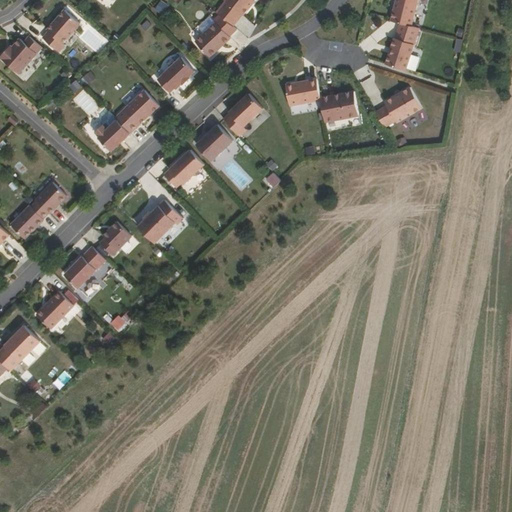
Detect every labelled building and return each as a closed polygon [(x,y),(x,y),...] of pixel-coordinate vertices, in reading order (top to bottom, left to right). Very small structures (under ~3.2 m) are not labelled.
[(160,0),(154,10),(163,15),(169,6),(160,0)] [(228,0),(229,1),(220,13),(222,15),(236,26),(245,14),(246,15),(253,6),(251,5),(254,1),(256,2),(257,0),(228,0)] [(401,23),(412,25),(418,0),(397,0),(396,4),(398,4),(397,9),(395,9),(392,20),(401,23)] [(59,24),(58,23),(52,30),(53,31),(47,38),(63,52),(69,45),(67,44),(84,24),(69,10),(62,18),(63,19),(59,24)] [(226,44),(227,45),(234,38),(233,37),(240,29),(236,26),(222,15),(216,20),(219,23),(199,43),(213,58),(222,51),(221,49),(226,44)] [(391,53),(387,63),(408,70),(420,28),(412,25),(401,23),(397,38),(395,38),(392,48),(394,49),(393,54),(391,53)] [(9,52),(7,50),(0,57),(0,58),(18,75),(41,48),(29,37),(23,43),(19,40),(12,48),(9,52)] [(185,56),(161,79),(173,91),(178,86),(180,88),(185,82),(186,83),(193,76),(193,75),(198,70),(185,56)] [(83,77),(89,84),(96,78),(91,71),(83,77)] [(292,105),(324,99),(324,96),(320,77),(288,84),(292,105)] [(75,92),(82,87),(77,80),(70,85),(75,92)] [(167,96),(154,83),(116,118),(118,120),(130,133),(141,124),(169,97),(167,96)] [(401,97),(398,93),(388,98),(391,102),(380,109),(388,124),(397,119),(398,119),(399,118),(400,120),(426,104),(413,84),(404,89),(406,93),(401,97)] [(324,96),(324,99),(330,129),(364,122),(357,89),(324,96)] [(228,117),(241,131),(267,106),(253,91),(234,110),(234,111),(228,117)] [(91,117),(99,110),(83,93),(75,100),(91,117)] [(123,140),(130,133),(118,120),(116,118),(110,111),(102,117),(102,123),(103,125),(95,132),(99,137),(111,151),(123,140)] [(15,127),(19,123),(12,117),(8,121),(15,127)] [(222,123),(200,143),(215,159),(237,139),(222,123)] [(184,159),(197,171),(199,172),(209,162),(195,148),(184,159)] [(184,159),(181,158),(169,170),(163,175),(175,188),(180,183),(182,185),(197,171),(184,159)] [(273,171),(264,179),(273,188),(282,180),(273,171)] [(53,183),(35,200),(36,201),(48,214),(49,214),(59,204),(66,197),(53,183)] [(138,225),(155,242),(175,222),(177,224),(183,217),(165,199),(153,211),(150,211),(144,217),(144,220),(138,225)] [(39,224),(44,220),(43,219),(48,214),(36,201),(30,207),(30,206),(11,225),(24,239),(39,224)] [(111,256),(131,236),(117,222),(103,236),(104,238),(99,244),(111,256)] [(10,236),(0,225),(0,244),(0,245),(10,236)] [(78,286),(106,259),(95,248),(93,245),(83,254),(65,273),(78,286)] [(59,291),(36,314),(51,329),(74,305),(59,291)] [(127,309),(112,323),(119,331),(134,317),(127,309)] [(39,342),(24,326),(17,333),(18,334),(12,340),(11,339),(4,346),(0,350),(0,362),(6,368),(9,371),(19,362),(39,342)] [(109,332),(100,340),(106,346),(114,338),(109,332)] [(65,370),(53,383),(60,390),(73,377),(65,370)] [(28,385),(33,393),(42,388),(36,380),(28,385)] [(30,410),(36,417),(47,408),(41,401),(30,410)]
